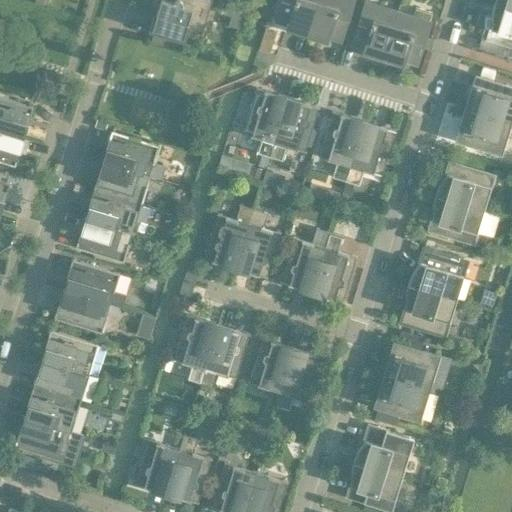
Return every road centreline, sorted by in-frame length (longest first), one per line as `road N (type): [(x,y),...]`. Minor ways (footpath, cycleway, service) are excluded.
road 1 (residential): [(0,396),(119,0)]
road 2 (residential): [(354,335),(426,103)]
road 3 (residential): [(301,511),(354,335)]
road 4 (residential): [(426,103),(279,57)]
road 5 (residential): [(354,335),(210,292)]
road 6 (residential): [(128,511),(0,473)]
